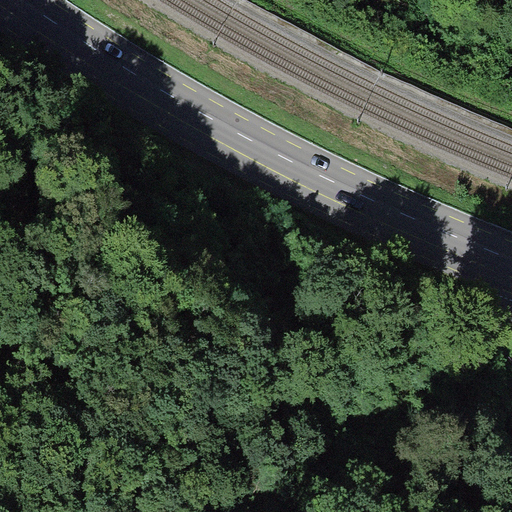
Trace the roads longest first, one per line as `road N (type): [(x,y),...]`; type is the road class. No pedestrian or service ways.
road 1 (primary): [(23,0),(287,158),(511,258)]
road 2 (track): [(181,511),(116,449),(59,421),(0,414)]
